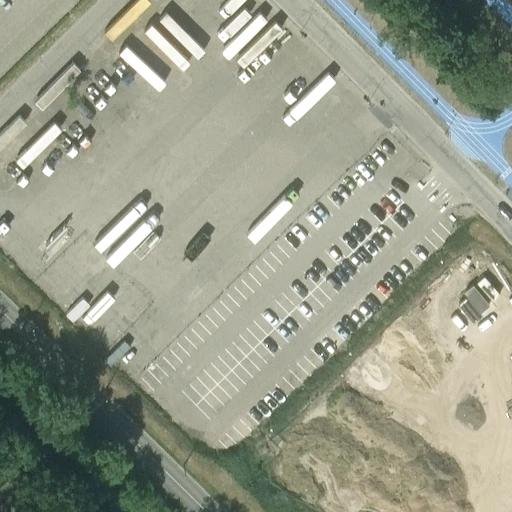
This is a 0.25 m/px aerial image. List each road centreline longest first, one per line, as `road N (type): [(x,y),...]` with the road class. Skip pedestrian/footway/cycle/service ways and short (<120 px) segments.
road 1 (unknown): [(34,253),(117,344),(137,351),(349,144)]
road 2 (unknown): [(34,253),(239,59),(275,62),(349,144)]
road 3 (unknown): [(0,223),(209,15),(242,34)]
road 4 (residential): [(511,226),(285,0)]
road 5 (unknown): [(82,309),(305,96)]
road 6 (unknown): [(216,356),(385,183)]
road 7 (unknown): [(511,314),(399,440),(406,511)]
road 8 (unknown): [(254,381),(422,219)]
road 9 (residential): [(0,117),(118,0)]
